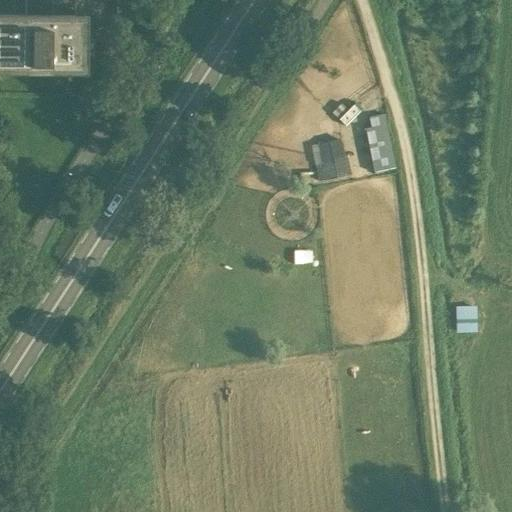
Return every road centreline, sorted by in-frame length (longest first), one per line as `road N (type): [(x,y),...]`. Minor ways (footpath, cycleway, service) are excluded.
road 1 (track): [(446,511),(410,163),(382,52),(358,0)]
road 2 (primary): [(0,389),(254,0)]
